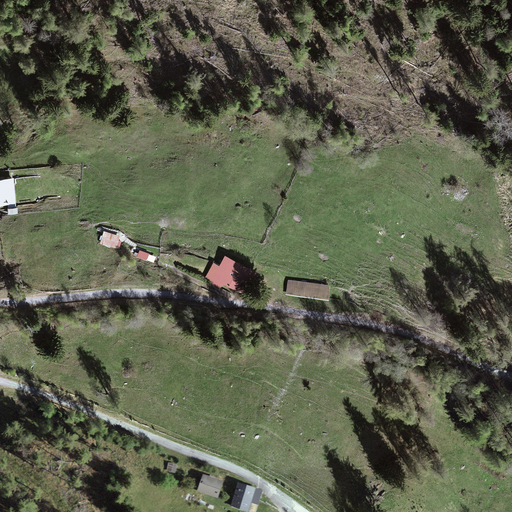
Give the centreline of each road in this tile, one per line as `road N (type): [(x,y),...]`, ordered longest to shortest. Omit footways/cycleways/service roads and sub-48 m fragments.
road 1 (unclassified): [(0,302),(121,292),(246,303),(396,329),(511,375)]
road 2 (unclassified): [(305,511),(252,475),(0,379)]
